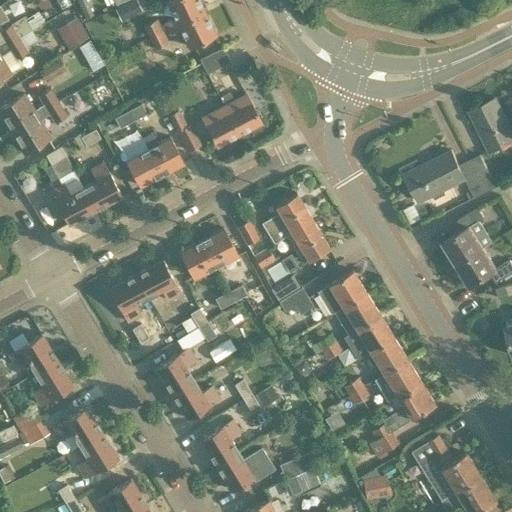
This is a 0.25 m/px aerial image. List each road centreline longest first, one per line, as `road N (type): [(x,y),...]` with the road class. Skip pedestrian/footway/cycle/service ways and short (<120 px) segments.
road 1 (residential): [(496,421),(339,167),(332,137)]
road 2 (residential): [(53,276),(332,137)]
road 3 (residential): [(194,511),(53,276)]
road 4 (tertiary): [(350,68),(407,77),(511,35)]
